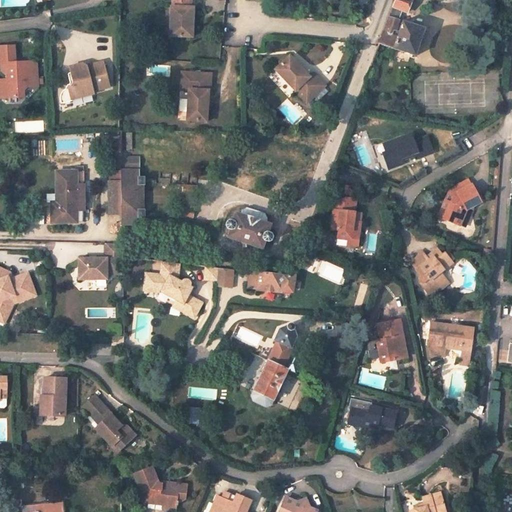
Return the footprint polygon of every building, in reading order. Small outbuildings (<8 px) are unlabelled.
[(194,37),(195,7),(192,7),(191,0),(176,0),(177,7),(172,7),(172,37),(194,37)] [(414,56),(423,29),(401,22),(401,24),(399,23),(400,20),(399,19),(402,10),(407,12),(411,0),(394,0),(379,43),(414,56)] [(8,74),(9,81),(1,81),(2,99),(23,98),(22,91),(26,86),(38,85),(36,60),(15,62),(14,45),(0,45),(0,63),(1,64),(1,70),(5,74),(8,74)] [(289,55),(275,68),(306,102),(325,85),(313,72),(309,76),(289,55)] [(92,93),(109,90),(103,65),(86,69),(82,66),(73,69),(70,73),(73,85),(71,90),(66,91),(62,93),(60,96),(59,98),(59,101),(60,105),(71,103),(71,101),(93,96),(92,93)] [(212,72),(187,72),(186,89),(190,88),(188,120),(208,121),(209,89),(211,90),(212,72)] [(432,152),(426,137),(414,142),(411,133),(383,144),(386,152),(383,153),(389,169),(403,164),(401,158),(418,151),(420,157),(432,152)] [(138,170),(138,158),(121,158),(121,171),(138,170)] [(138,170),(121,171),(121,182),(137,181),(137,178),(137,177),(138,177),(138,170)] [(76,222),(75,171),(56,171),(57,202),(57,207),(50,207),(51,222),(76,222)] [(137,181),(121,182),(122,214),(122,224),(139,224),(139,218),(143,217),(143,209),(137,210),(137,184),(144,184),(143,178),(137,178),(137,181)] [(469,179),(449,190),(445,201),(451,204),(455,194),(472,185),(469,179)] [(121,182),(109,182),(109,214),(122,214),(121,182)] [(193,195),(194,186),(184,185),(183,194),(193,195)] [(480,202),(472,185),(455,194),(451,204),(445,201),(438,217),(459,225),(465,211),(473,206),(480,202)] [(336,197),(351,199),(352,187),(337,186),(336,197)] [(353,222),(356,199),(351,199),(336,197),(334,197),(331,229),(338,230),(336,245),(346,247),(347,240),(359,241),(361,223),(353,222)] [(459,225),(465,227),(473,206),(465,211),(459,225)] [(191,217),(192,208),(182,207),(181,216),(191,217)] [(268,219),(265,213),(247,208),(241,210),(240,214),(235,213),(233,222),(230,221),(228,222),(227,225),(228,228),(230,229),(227,237),(262,248),(265,241),(267,242),(270,240),(271,238),(271,235),(270,233),(268,233),(271,224),(266,223),(268,219)] [(122,244),(106,243),(107,259),(80,258),(79,279),(107,279),(107,274),(123,274),(122,244)] [(434,285),(444,276),(440,272),(452,263),(445,254),(442,256),(437,249),(431,253),(433,255),(428,259),(427,257),(422,251),(412,264),(417,270),(420,267),(428,277),(420,284),(429,294),(436,288),(434,285)] [(307,268),(310,258),(305,256),(303,261),(300,261),(299,261),(297,265),(307,268)] [(177,280),(178,264),(161,262),(160,276),(145,274),(143,291),(159,293),(176,302),(183,306),(185,311),(193,315),(196,309),(199,311),(202,304),(188,297),(193,289),(190,288),(190,285),(190,284),(188,281),(186,281),(183,281),(181,282),(177,280)] [(5,270),(0,267),(0,323),(3,325),(13,303),(36,295),(27,272),(12,278),(13,280),(9,282),(5,270)] [(217,282),(218,268),(205,267),(204,281),(217,282)] [(231,287),(233,270),(218,268),(217,282),(216,286),(231,287)] [(284,291),(293,292),(294,277),(249,272),(248,289),(284,293),(284,291)] [(437,289),(447,281),(444,276),(434,285),(436,288),(437,289)] [(183,306),(176,302),(172,308),(194,320),(199,311),(196,309),(193,315),(185,311),(183,306)] [(402,336),(399,321),(378,324),(380,341),(377,342),(381,362),(404,358),(401,344),(398,342),(397,337),(402,336)] [(272,400),(287,369),(283,367),(296,338),(293,329),(294,326),(288,323),(287,326),(279,329),(274,341),(276,342),(253,391),(272,400)] [(471,329),(431,323),(429,336),(427,347),(433,354),(443,356),(444,347),(461,350),(459,361),(468,362),(471,329)] [(123,345),(124,337),(113,336),(113,345),(123,345)] [(65,416),(66,379),(44,378),(43,396),(47,396),(46,415),(65,416)] [(253,402),(264,407),(270,405),(272,400),(253,391),(251,397),(253,402)] [(362,426),(369,432),(379,425),(393,428),(396,413),(372,407),(373,403),(352,398),(349,409),(352,410),(349,424),(362,427),(362,426)] [(112,414),(102,403),(89,415),(99,425),(95,429),(111,446),(116,442),(121,447),(129,440),(127,438),(133,432),(128,426),(120,426),(111,415),(112,414)] [(369,432),(376,434),(379,425),(369,432)] [(111,446),(116,451),(121,447),(116,442),(111,446)] [(184,499),(186,485),(172,483),(172,485),(167,484),(167,485),(159,484),(151,468),(133,475),(144,499),(156,501),(156,504),(163,505),(163,509),(175,510),(176,498),(184,499)] [(471,479),(472,468),(464,468),(462,478),(471,479)] [(236,496),(224,491),(221,498),(233,502),(236,496)] [(444,511),(439,494),(422,498),(424,503),(418,505),(420,509),(414,511),(410,511),(444,511)] [(246,511),(252,501),(236,495),(236,496),(233,502),(221,498),(217,496),(214,504),(218,506),(215,511),(246,511)] [(316,511),(286,498),(283,504),(281,503),(278,511),(316,511)]
